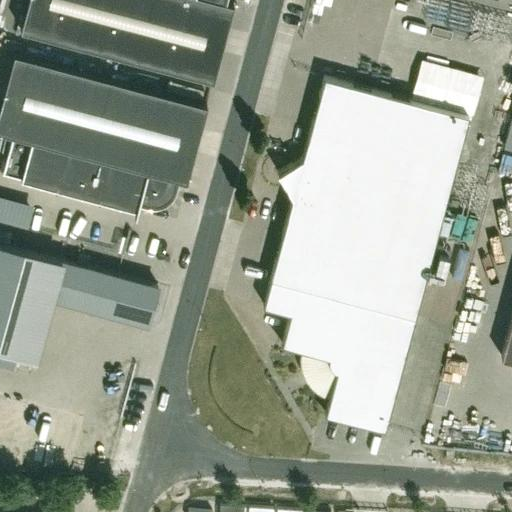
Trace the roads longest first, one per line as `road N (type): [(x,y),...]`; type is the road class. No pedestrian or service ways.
road 1 (tertiary): [(180,445),(168,400),(274,0)]
road 2 (tertiary): [(511,484),(209,461),(180,445)]
